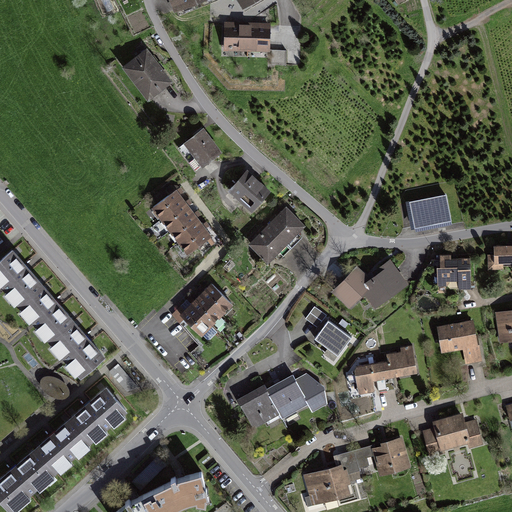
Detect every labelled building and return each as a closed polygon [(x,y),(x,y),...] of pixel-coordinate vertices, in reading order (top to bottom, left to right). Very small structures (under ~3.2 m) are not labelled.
[(200,0),(170,0),(175,10),(200,0)] [(268,23),(227,22),(226,46),(268,47),(268,23)] [(170,79),(147,48),(126,63),(149,94),(170,79)] [(220,150),(202,127),(186,140),(204,163),(220,150)] [(268,189),(249,170),(231,188),(250,207),(268,189)] [(209,234),(176,191),(155,207),(188,250),(209,234)] [(447,193),(410,200),(415,226),(452,219),(447,193)] [(302,222),(286,206),(250,241),(266,257),(302,222)] [(511,244),(497,245),(497,254),(489,255),(489,264),(511,263),(511,244)] [(105,354),(15,248),(0,261),(0,282),(79,376),(105,354)] [(470,257),(441,258),(441,280),(460,280),(461,286),(470,285),(470,257)] [(406,282),(390,260),(375,271),(377,274),(369,280),(357,268),(336,288),(350,303),(364,290),(375,305),(406,282)] [(231,302),(214,283),(181,312),(199,331),(231,302)] [(511,311),(498,313),(502,339),(511,337),(511,311)] [(353,334),(329,317),(314,338),(338,355),(353,334)] [(473,321),(441,326),(444,348),(464,345),(467,359),(479,358),(473,321)] [(415,370),(412,350),(388,354),(389,362),(357,367),(361,391),(372,389),(370,377),(415,370)] [(263,387),(240,400),(254,424),(279,410),(282,416),(309,400),(314,408),(325,401),(321,388),(301,375),(267,394),(263,387)] [(14,511),(131,411),(108,385),(0,477),(0,497),(12,511),(14,511)] [(470,445),(481,442),(475,421),(466,424),(462,413),(436,422),(437,427),(424,432),(430,450),(468,438),(470,445)] [(407,464),(401,440),(376,447),(382,471),(407,464)] [(349,491),(341,464),(307,475),(315,501),(349,491)] [(212,495),(204,469),(177,476),(135,498),(116,511),(167,511),(170,511),(178,511),(178,506),(185,503),(199,498),(199,500),(208,502),(209,496),(212,495)]
